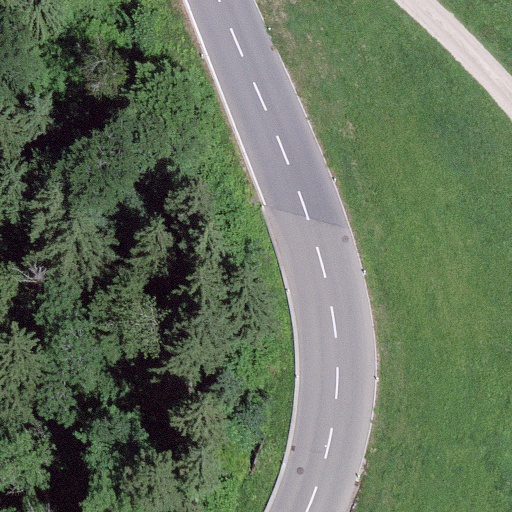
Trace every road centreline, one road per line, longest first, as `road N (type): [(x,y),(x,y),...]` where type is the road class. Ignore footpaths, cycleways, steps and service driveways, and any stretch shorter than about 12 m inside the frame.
road 1 (tertiary): [(220,0),(299,190),(333,302),(338,405),(308,511)]
road 2 (track): [(415,0),(511,96)]
